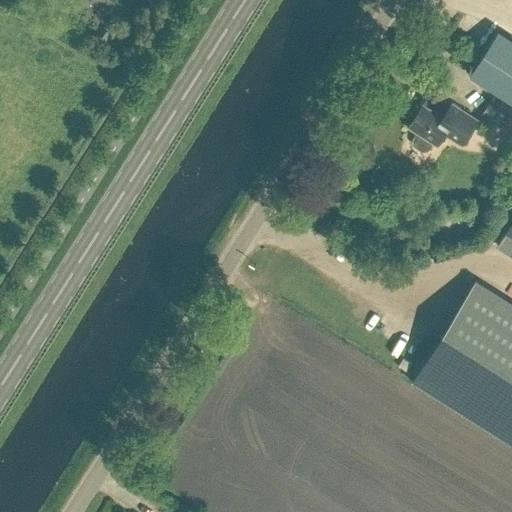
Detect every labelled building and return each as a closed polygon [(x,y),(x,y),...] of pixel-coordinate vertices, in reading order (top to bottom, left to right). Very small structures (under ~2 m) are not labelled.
[(511,103),(511,35),(499,28),(469,76),(511,103)] [(511,133),(511,131),(511,114),(490,101),(481,115),(511,133)] [(477,118),(452,102),(443,116),(422,103),(408,125),(417,131),(413,137),(413,141),(415,144),(421,149),(425,149),(429,147),(432,141),(437,144),(444,132),(462,143),(477,118)] [(511,220),(497,244),(511,253),(511,220)] [(511,298),(477,276),(412,377),(511,440),(511,298)]
